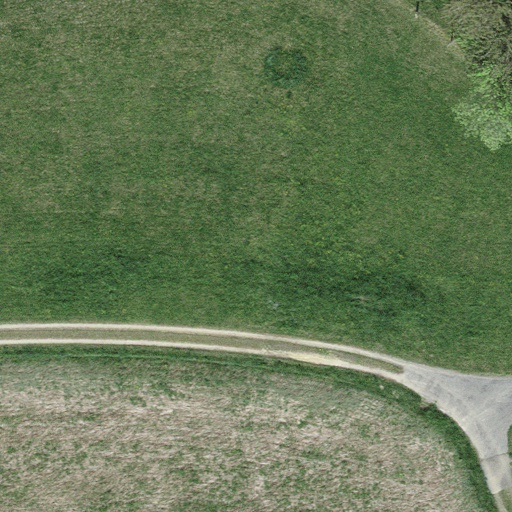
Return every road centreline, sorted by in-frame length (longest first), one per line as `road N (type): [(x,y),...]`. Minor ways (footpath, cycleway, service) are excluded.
road 1 (track): [(0,335),(263,343),(464,384)]
road 2 (track): [(464,384),(511,510)]
